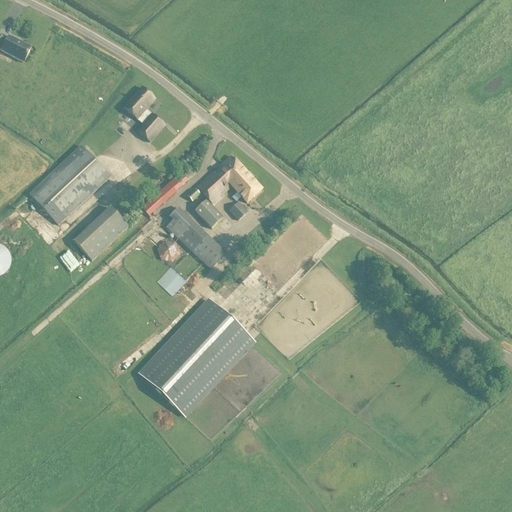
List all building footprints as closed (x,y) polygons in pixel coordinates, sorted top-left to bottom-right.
[(0,49),(1,51),(23,63),(31,48),(9,36),(7,41),(4,40),(4,39),(0,36),(0,49)] [(137,120),(143,125),(137,131),(150,143),(165,126),(152,115),(146,110),(155,99),(142,88),(124,109),(137,120)] [(110,177),(93,159),(81,146),(29,194),(58,225),(110,177)] [(231,156),(210,176),(197,188),(212,204),(231,187),(232,187),(235,185),(240,190),(252,179),(231,156)] [(181,173),(141,208),(149,217),(165,203),(164,202),(188,181),(181,173)] [(240,190),(237,192),(247,203),(262,190),(252,179),(240,190)] [(184,196),(192,204),(201,196),(194,188),(184,196)] [(223,218),(206,201),(195,211),(211,229),(223,218)] [(239,220),(248,212),(239,203),(230,211),(239,220)] [(74,242),(91,261),(128,227),(110,208),(74,242)] [(173,220),(166,228),(178,239),(211,270),(226,254),(194,223),(178,209),(170,218),(173,220)] [(179,254),(176,243),(165,241),(157,249),(161,260),(172,262),(179,254)] [(0,276),(0,277),(5,274),(8,271),(10,266),(11,262),(11,261),(11,257),(9,253),(6,249),(2,246),(0,245),(0,276)] [(74,276),(89,260),(78,250),(67,261),(72,266),(68,270),(74,276)] [(172,266),(156,280),(170,295),(186,281),(172,266)] [(199,320),(144,379),(185,417),(254,343),(209,301),(195,316),(199,320)] [(147,338),(153,345),(159,341),(153,333),(147,338)] [(124,370),(153,346),(147,339),(118,363),(124,370)]
